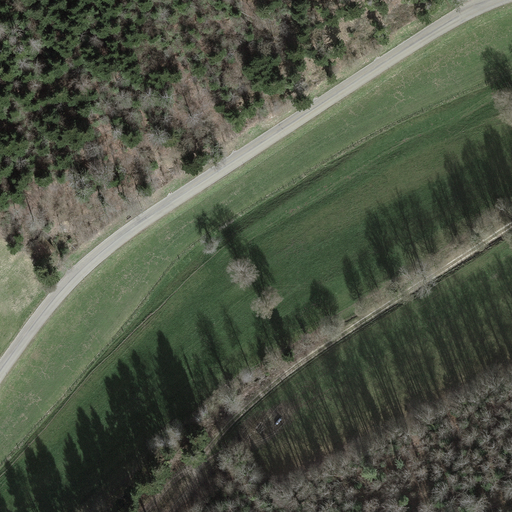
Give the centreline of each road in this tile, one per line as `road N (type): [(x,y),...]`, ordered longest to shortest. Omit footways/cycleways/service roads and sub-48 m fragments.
road 1 (unclassified): [(0,371),(68,281),(121,236),(385,60),(492,0)]
road 2 (track): [(511,227),(283,376),(231,421),(168,511)]
